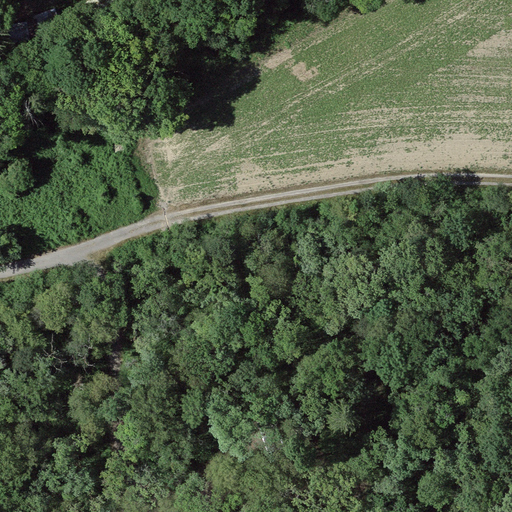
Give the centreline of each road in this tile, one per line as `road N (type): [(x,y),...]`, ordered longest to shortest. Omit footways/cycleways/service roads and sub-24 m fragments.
road 1 (track): [(0,270),(57,260),(198,210),(426,178),(511,179)]
road 2 (track): [(138,511),(121,453),(103,242)]
